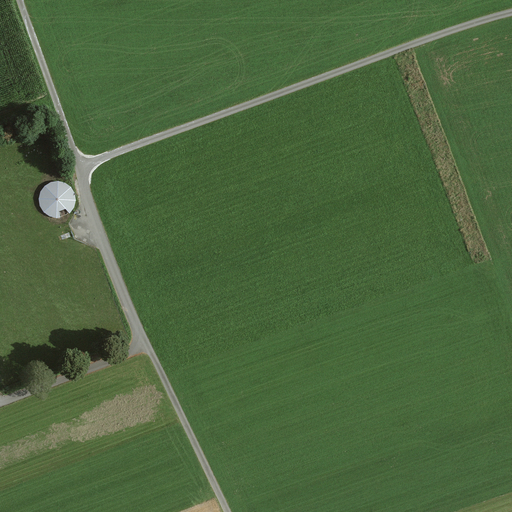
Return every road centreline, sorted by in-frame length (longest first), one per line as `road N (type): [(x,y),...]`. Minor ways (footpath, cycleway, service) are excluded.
road 1 (track): [(226,511),(123,295),(19,0)]
road 2 (track): [(77,167),(511,12)]
road 3 (track): [(0,405),(148,348)]
